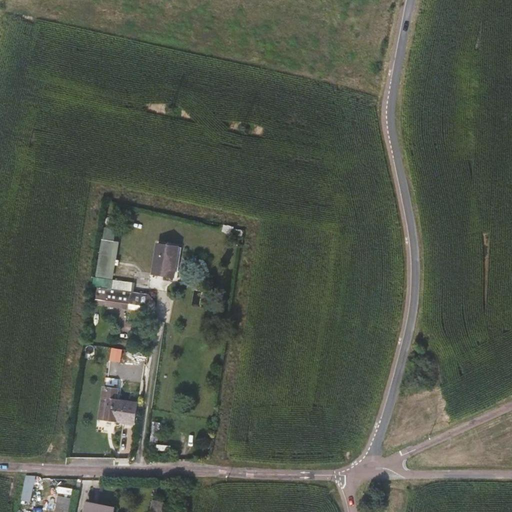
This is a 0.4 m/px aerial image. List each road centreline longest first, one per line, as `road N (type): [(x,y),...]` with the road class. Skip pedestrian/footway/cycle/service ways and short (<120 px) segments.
road 1 (unclassified): [(359,472),(373,455),(410,325),(413,236),(391,128),(413,0)]
road 2 (unclassified): [(359,472),(0,466)]
road 3 (unclassified): [(390,460),(511,403)]
road 4 (unclassified): [(511,477),(403,474),(390,460)]
